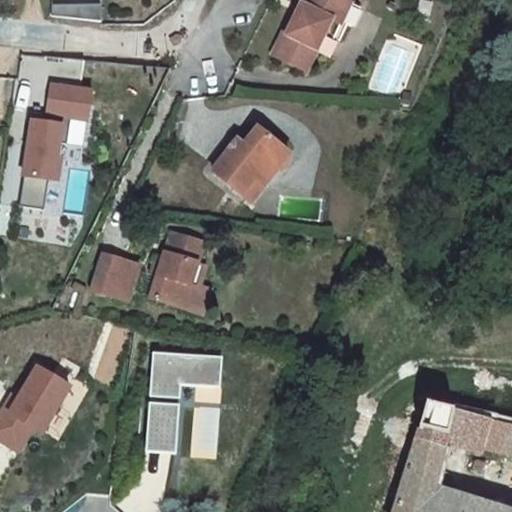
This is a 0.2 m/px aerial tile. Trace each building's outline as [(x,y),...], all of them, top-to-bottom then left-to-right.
[(356,31),(366,9),(348,0),(310,0),(306,8),(302,5),(275,60),(306,76),(333,24),(344,30),(347,27),(356,31)] [(104,7),(73,8),(73,21),(105,24),(104,7)] [(73,8),(54,9),(54,20),(73,21),(73,8)] [(92,94),(52,88),(48,115),(44,115),(43,125),(33,123),(20,208),(45,212),(50,182),(59,184),(62,162),(58,161),(60,145),(68,147),(72,120),(88,123),(92,94)] [(266,187),(291,156),(263,131),(249,148),(241,142),(214,173),(243,198),(258,180),(266,187)] [(187,286),(203,247),(173,234),(146,298),(186,317),(198,290),(187,286)] [(123,305),(137,269),(104,255),(89,291),(123,305)] [(219,361),(154,355),(151,399),(161,400),(179,402),(180,387),(217,390),(219,361)] [(6,409),(0,419),(0,439),(20,452),(35,428),(45,434),(73,389),(41,369),(22,399),(13,413),(6,409)] [(15,395),(6,409),(13,413),(22,399),(15,395)] [(175,453),(179,408),(160,406),(151,405),(150,405),(146,450),(175,453)] [(511,426),(426,405),(396,511),(505,511),(435,490),(449,439),(511,456),(511,426)]
